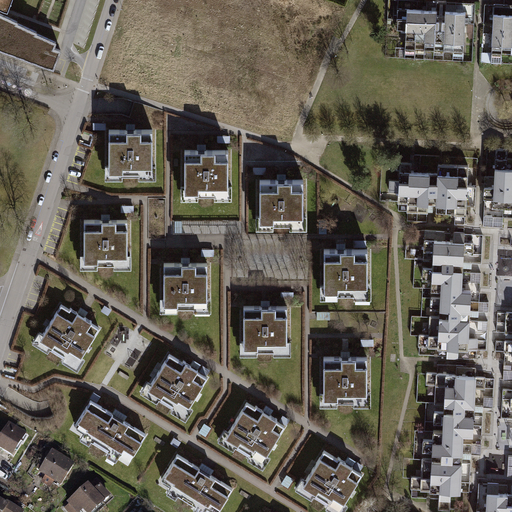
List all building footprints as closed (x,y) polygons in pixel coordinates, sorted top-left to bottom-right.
[(0,0),(0,6),(0,7),(8,9),(11,0),(0,0)] [(474,39),(478,3),(469,2),(465,38),(474,39)] [(511,5),(494,4),(490,61),(511,62),(511,5)] [(409,11),(407,47),(464,51),(466,15),(409,11)] [(0,49),(54,69),(61,50),(54,47),(56,42),(36,33),(37,31),(17,23),(18,22),(0,13),(0,49)] [(155,131),(105,131),(106,182),(156,182),(155,131)] [(230,152),(180,153),(181,204),(230,203),(230,152)] [(511,170),(496,170),(495,205),(511,205),(511,170)] [(401,210),(466,211),(467,176),(402,174),(401,210)] [(307,180),(257,180),(257,231),(307,230),(307,180)] [(131,221),(81,221),(81,242),(81,272),(131,271),(131,221)] [(440,284),(437,353),(469,354),(471,290),(462,290),(463,245),(433,245),(432,282),(440,284)] [(371,249),(321,249),(321,300),(371,300),(371,249)] [(210,264),(160,264),(161,315),(211,314),(210,264)] [(61,303),(39,338),(76,361),(98,327),(61,303)] [(290,307),(241,307),(241,358),(291,358),(290,307)] [(167,354),(146,388),(183,412),(205,377),(167,354)] [(370,357),(320,358),(321,409),(371,408),(370,357)] [(475,378),(445,378),(443,444),(435,444),(433,495),(462,495),(464,439),(474,439),(475,378)] [(147,434),(90,400),(74,423),(130,459),(147,434)] [(247,402),(225,436),(263,460),(284,426),(247,402)] [(511,422),(501,422),(500,447),(511,446),(511,422)] [(0,442),(0,451),(13,459),(26,437),(9,427),(0,442)] [(324,451),(302,485),(340,509),(362,474),(344,463),(324,451)] [(60,489),(74,466),(52,452),(38,475),(60,489)] [(219,511),(235,489),(178,455),(161,479),(214,511),(219,511)] [(96,478),(67,509),(70,511),(96,511),(113,494),(96,478)] [(511,511),(511,492),(488,491),(487,511),(511,511)] [(18,511),(0,501),(0,511),(18,511)]
